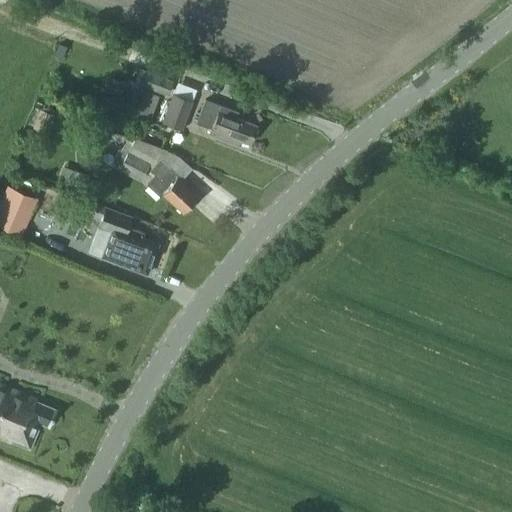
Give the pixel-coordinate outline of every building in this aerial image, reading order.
[(128,77),(126,84),(128,85),(123,96),(136,101),(141,85),(168,95),(173,80),(139,68),(135,80),(128,77)] [(160,96),(143,89),(135,108),(152,115),(160,96)] [(182,128),(192,100),(174,94),(163,122),(182,128)] [(198,123),(212,128),(210,134),(241,145),(243,140),(249,142),(256,123),(237,116),(239,111),(207,99),(198,123)] [(40,109),(32,128),(44,133),(51,114),(40,109)] [(119,149),(110,166),(140,181),(149,163),(128,152),(127,153),(119,149)] [(181,178),(191,167),(178,155),(177,154),(167,165),(181,178)] [(184,181),(161,159),(150,170),(155,175),(147,184),(160,196),(163,193),(182,211),(196,197),(182,184),(184,181)] [(111,231),(102,257),(147,274),(158,244),(143,238),(144,233),(128,227),(132,217),(106,208),(79,198),(74,210),(102,221),(99,227),(111,231)] [(0,224),(22,234),(31,214),(0,201),(0,224)] [(37,403),(39,400),(0,384),(0,438),(12,443),(29,449),(39,424),(49,428),(56,411),(37,403)]
